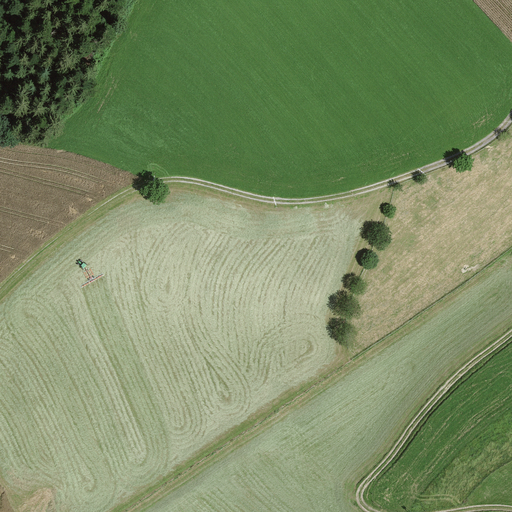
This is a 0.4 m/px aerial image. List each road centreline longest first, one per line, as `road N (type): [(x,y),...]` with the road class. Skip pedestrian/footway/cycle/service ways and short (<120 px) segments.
road 1 (track): [(0,295),(65,237),(154,183),(267,204),(345,197),(474,150),(511,114)]
road 2 (track): [(370,511),(363,492),(422,413),(511,331)]
